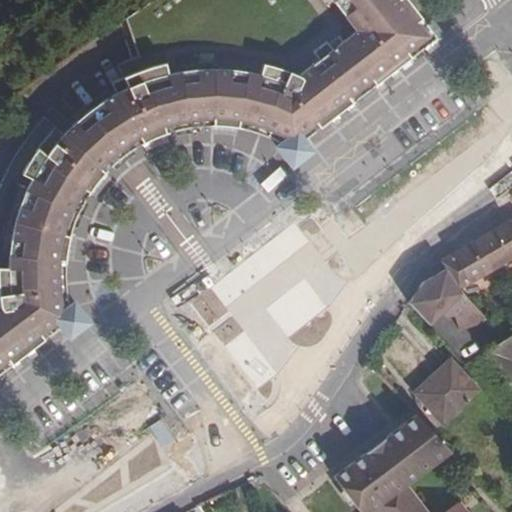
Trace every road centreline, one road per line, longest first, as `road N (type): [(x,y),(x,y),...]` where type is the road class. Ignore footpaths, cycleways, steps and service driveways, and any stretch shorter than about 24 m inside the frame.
road 1 (residential): [(0,416),(262,221),(324,184),(511,37)]
road 2 (residential): [(161,511),(294,437),(411,270),(511,184)]
